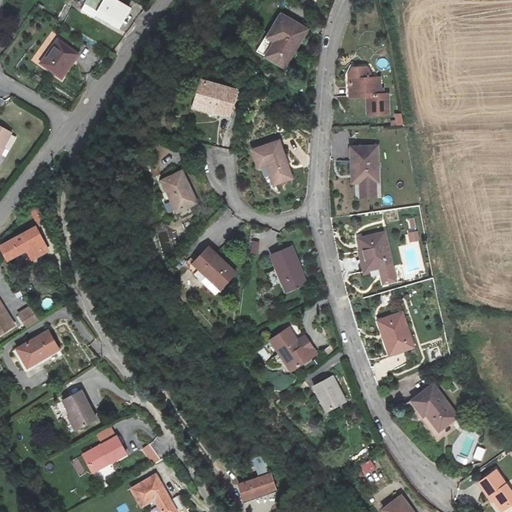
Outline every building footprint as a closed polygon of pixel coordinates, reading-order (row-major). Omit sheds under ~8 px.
[(117,0),(87,0),(81,11),(93,18),(96,14),(119,28),(131,8),(117,0)] [(306,31),(281,16),(269,36),(277,41),(267,57),(284,67),(306,31)] [(55,38),(38,61),(63,81),(80,58),(55,38)] [(380,78),(367,78),(367,74),(364,67),(354,67),(351,74),(351,78),(350,95),(367,96),(367,114),(388,113),(388,95),(380,95),(380,78)] [(236,90),(201,81),(194,108),(229,117),(236,90)] [(396,126),(403,125),(401,113),(394,114),(396,126)] [(0,126),(0,152),(11,134),(0,126)] [(279,141),(255,149),(261,168),(267,166),(274,184),(292,178),(279,141)] [(376,147),(351,147),(351,162),(358,163),(359,167),(355,168),(355,183),(376,183),(376,147)] [(197,203),(184,170),(160,180),(167,198),(171,196),(177,212),(197,203)] [(38,226),(46,222),(39,208),(31,212),(38,226)] [(413,218),(407,219),(409,229),(415,228),(413,218)] [(1,247),(8,260),(28,250),(33,259),(47,252),(35,229),(1,247)] [(158,232),(164,254),(173,252),(167,230),(158,232)] [(409,233),(411,241),(419,240),(417,232),(409,233)] [(386,233),(357,238),(359,250),(362,249),(366,270),(380,267),(383,284),(395,282),(386,233)] [(252,240),(249,252),(257,254),(260,242),(252,240)] [(307,284),(291,247),(271,256),(287,293),(307,284)] [(235,274),(209,248),(189,268),(216,294),(235,274)] [(0,332),(14,324),(0,300),(0,332)] [(28,327),(39,319),(32,305),(18,315),(28,327)] [(413,347),(401,312),(377,320),(381,333),(385,331),(393,354),(413,347)] [(297,347),(284,328),(265,341),(286,372),(312,354),(305,343),(297,347)] [(59,351),(47,332),(15,352),(26,372),(59,351)] [(263,361),(271,357),(265,347),(258,351),(263,361)] [(343,404),(331,379),(313,388),(325,413),(343,404)] [(457,418),(433,385),(411,401),(424,418),(427,416),(439,431),(457,418)] [(97,420),(81,392),(63,401),(72,416),(68,418),(75,432),(97,420)] [(80,456),(90,474),(126,454),(116,436),(80,456)] [(151,464),(161,459),(152,443),(142,448),(151,464)] [(473,458),(481,461),(486,449),(478,446),(473,458)] [(77,457),(70,461),(79,477),(85,473),(77,457)] [(104,478),(116,472),(112,464),(100,470),(104,478)] [(511,504),(511,491),(497,470),(477,484),(488,500),(491,498),(501,511),(511,504)] [(155,473),(131,487),(142,506),(155,500),(162,511),(176,511),(176,510),(177,509),(155,473)] [(274,490),(269,476),(240,485),(245,500),(274,490)] [(180,495),(173,499),(180,510),(186,506),(180,495)] [(412,511),(401,496),(381,509),(383,511),(412,511)]
